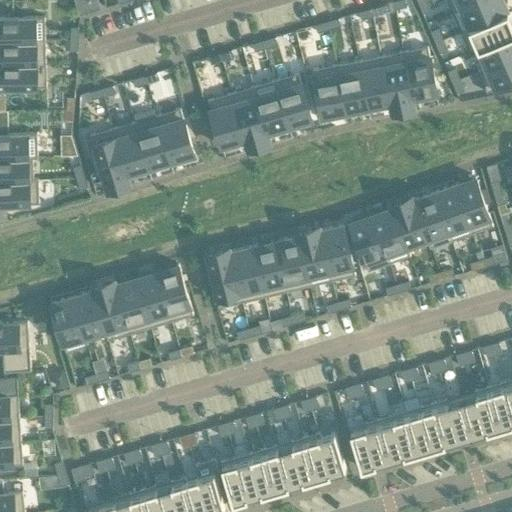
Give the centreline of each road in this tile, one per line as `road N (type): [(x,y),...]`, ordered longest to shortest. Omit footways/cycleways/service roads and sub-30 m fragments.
road 1 (residential): [(73,428),(511,298)]
road 2 (residential): [(95,49),(257,0)]
road 3 (residential): [(511,468),(369,511)]
